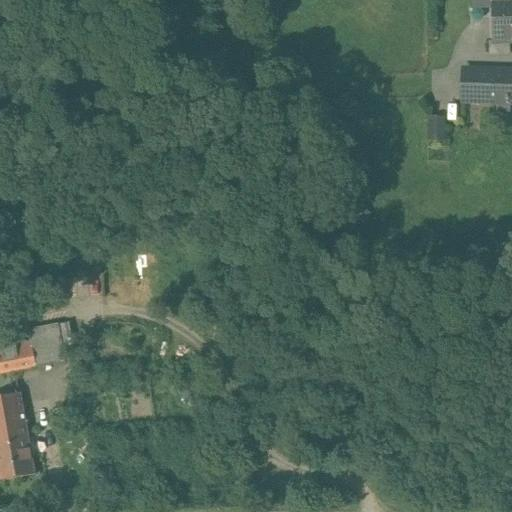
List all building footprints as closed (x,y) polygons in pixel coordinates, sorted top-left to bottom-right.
[(511,0),(471,0),(472,8),(493,7),(493,41),(511,40),(511,0)] [(511,65),(466,64),(465,104),(511,105),(511,65)] [(444,114),(429,115),(431,140),(445,139),(444,114)] [(30,343),(0,348),(0,374),(35,368),(30,343)] [(19,394),(0,398),(0,481),(35,475),(19,394)]
